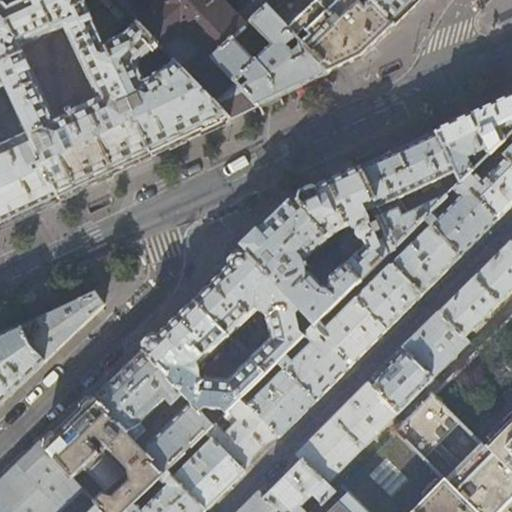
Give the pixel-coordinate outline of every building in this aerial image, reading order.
[(9,9),(0,0),(0,72),(7,87),(29,135),(59,199),(106,178),(151,156),(131,115),(122,119),(118,110),(130,105),(105,48),(104,47),(105,46),(84,2),(87,0),(24,0),(25,2),(9,9)] [(232,0),(225,7),(217,0),(154,0),(162,7),(140,26),(159,46),(175,63),(179,67),(186,60),(209,85),(203,92),(229,120),(242,114),(258,106),(214,59),(234,40),(252,23),(267,9),(276,0),(232,0)] [(374,5),(369,0),(276,0),(267,9),(329,73),(345,65),(361,58),(379,41),(394,26),(374,5)] [(378,0),(374,5),(394,26),(420,0),(378,0)] [(329,73),(267,9),(252,23),(273,46),(255,62),(234,40),(214,59),(258,106),(283,94),(329,73)] [(139,66),(159,46),(140,26),(138,24),(126,36),(105,48),(130,105),(137,101),(142,110),(131,115),(151,156),(189,139),(229,120),(203,92),(179,67),(175,63),(160,78),(146,84),(139,66)] [(0,89),(7,87),(0,72),(0,227),(29,214),(59,199),(29,135),(0,148),(0,89)] [(511,97),(486,110),(470,118),(438,132),(436,133),(455,173),(461,185),(498,222),(511,207),(511,165),(503,158),(496,150),(511,133),(511,97)] [(435,126),(438,132),(470,118),(466,111),(435,126)] [(396,152),(359,169),(395,248),(424,221),(430,214),(446,199),(450,195),(402,217),(395,201),(455,173),(436,133),(396,152)] [(511,149),(503,158),(511,165),(511,149)] [(300,200),(298,202),(327,241),(339,232),(349,228),(351,230),(352,231),(354,231),(355,231),(356,231),(357,233),(357,236),(357,237),(357,240),(359,242),(361,244),(363,244),(365,249),(345,265),(346,266),(345,267),(360,284),(377,267),(384,259),(395,248),(359,169),(328,184),(303,196),(300,199),(300,200)] [(461,185),(450,195),(446,199),(453,207),(438,221),(430,214),(424,221),(462,257),(480,239),(498,222),(461,185)] [(328,242),(327,241),(298,202),(269,229),(244,253),(313,328),(319,322),(360,284),(345,267),(346,266),(345,265),(330,278),(325,290),(319,287),(318,285),(317,283),(310,276),(308,275),(306,275),(302,265),(301,264),(328,242)] [(462,257),(424,221),(395,248),(384,259),(423,296),(442,277),(462,257)] [(511,244),(511,243),(475,279),(441,312),(466,338),(511,291),(511,244)] [(217,280),(194,302),(228,338),(231,342),(245,357),(249,361),(263,377),(277,364),(292,349),(304,337),(313,328),(244,253),(217,280)] [(384,259),(377,267),(384,274),(356,301),(388,331),(404,315),(423,296),(384,259)] [(56,311),(22,328),(30,348),(45,363),(74,335),(105,306),(96,293),(56,311)] [(325,331),(319,322),(313,328),(351,367),(369,349),(388,331),(356,301),(325,331)] [(196,368),(228,338),(194,302),(170,325),(144,351),(183,395),(192,405),(199,413),(203,409),(221,410),(225,415),(230,410),(242,398),(248,392),(263,377),(249,361),(227,382),(203,380),(200,383),(197,380),(197,379),(198,378),(198,376),(199,373),(198,372),(198,371),(197,369),(196,368)] [(466,338),(441,312),(424,329),(404,349),(442,387),(448,380),(439,373),(465,347),(473,355),(478,350),(466,338)] [(511,316),(509,319),(478,350),(473,355),(448,380),(442,387),(431,397),(511,476),(511,316)] [(0,406),(16,390),(45,363),(30,348),(22,328),(0,337),(0,406)] [(313,328),(304,337),(312,344),(300,356),(292,349),(277,364),(286,372),(316,402),(333,385),(351,367),(313,328)] [(240,362),(245,357),(231,342),(226,347),(230,351),(227,354),(235,361),(237,359),(240,362)] [(388,365),(369,384),(398,414),(423,388),(431,397),(442,387),(404,349),(388,365)] [(170,406),(183,395),(144,351),(118,376),(93,399),(132,441),(152,423),(146,416),(164,399),(170,406)] [(256,400),(248,392),(242,398),(281,437),(298,420),(316,402),(286,372),(256,400)] [(398,414),(369,384),(350,402),(318,434),(298,455),(303,461),(327,485),(398,414)] [(406,422),(396,433),(476,511),(511,511),(511,476),(431,397),(406,422)] [(281,437),(242,398),(230,410),(241,421),(226,436),(215,425),(212,428),(207,433),(213,440),(245,473),(246,472),(253,457),(258,452),(263,446),(280,438),(281,437)] [(142,452),(132,441),(93,399),(69,423),(45,446),(44,447),(90,498),(98,506),(103,511),(126,511),(127,511),(145,494),(160,479),(163,476),(142,452)] [(212,428),(199,413),(192,405),(142,452),(163,476),(167,472),(175,464),(185,454),(179,447),(182,444),(188,451),(207,433),(212,428)] [(476,511),(396,433),(342,487),(367,511),(476,511)] [(182,471),(175,464),(167,472),(206,511),(222,496),(245,473),(213,440),(182,471)] [(0,511),(75,511),(90,498),(44,447),(41,443),(25,459),(0,482),(0,511)] [(335,493),(327,485),(303,461),(302,461),(283,480),(266,497),(265,498),(279,511),(305,511),(301,508),(313,496),(323,505),(335,493)] [(167,472),(163,476),(160,479),(168,486),(153,501),(145,494),(127,511),(205,511),(206,511),(167,472)] [(367,511),(342,487),(335,493),(323,505),(320,509),(316,511),(367,511)] [(279,511),(265,498),(260,493),(240,511),(279,511)]
